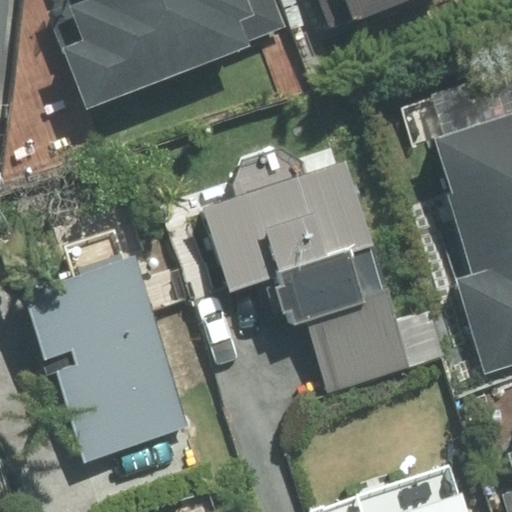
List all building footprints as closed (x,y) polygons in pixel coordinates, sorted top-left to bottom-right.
[(78,0),(60,7),(95,99),(292,24),(282,0),(78,0)] [(324,0),(333,23),(397,0),(324,0)] [(485,264),(466,269),(494,367),(511,361),(511,107),(445,126),(485,264)] [(236,155),(246,188),(206,200),(232,282),(287,265),(303,314),(315,310),(340,393),(423,367),(395,279),(373,286),(361,248),(388,239),(361,153),(306,169),(296,137),(236,155)] [(140,248),(39,281),(95,456),(197,424),(140,248)] [(486,511),(478,482),(453,490),(446,465),(313,507),(314,511),(486,511)]
